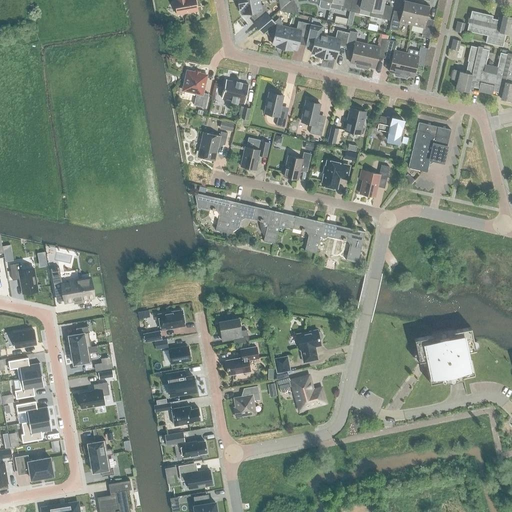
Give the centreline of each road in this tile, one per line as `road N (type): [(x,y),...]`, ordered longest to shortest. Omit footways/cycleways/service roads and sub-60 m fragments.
road 1 (residential): [(503,229),(478,114),(234,55),(218,0)]
road 2 (residential): [(0,304),(38,312),(49,324),(75,475),(62,489),(0,499)]
road 3 (residential): [(227,454),(334,430),(375,273)]
road 4 (residential): [(388,219),(211,174)]
road 5 (residential): [(227,454),(202,312)]
